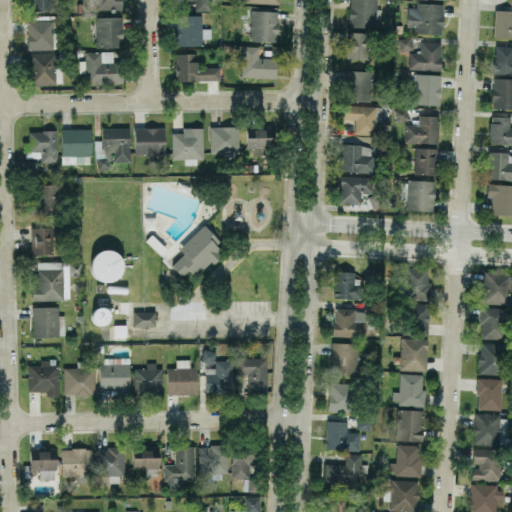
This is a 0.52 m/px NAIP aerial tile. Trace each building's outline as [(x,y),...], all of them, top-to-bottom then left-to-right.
[(27,0),(28,10),(55,10),(54,0),(27,0)] [(121,0),(91,0),(92,10),(122,9),(121,0)] [(194,0),(195,10),(211,10),(211,0),(194,0)] [(376,0),(349,0),(348,26),(375,26),(376,15),(376,0)] [(407,6),(407,26),(414,26),(414,32),(442,33),(443,3),(415,2),(415,7),(407,6)] [(511,37),(511,9),(494,9),(493,37),(511,37)] [(278,10),(251,10),(250,22),(247,22),(246,40),(277,41),(278,10)] [(202,15),(175,14),(174,44),(202,45),(202,33),(201,33),(202,15)] [(122,16),(95,16),(95,47),(122,47),(122,16)] [(27,49),(60,48),(60,32),(53,32),(53,19),(26,20),(27,49)] [(346,58),(367,58),(368,32),(347,31),(346,58)] [(411,48),(410,36),(398,38),(399,49),(411,48)] [(440,69),(441,41),(420,41),(419,52),(409,52),(408,69),(440,69)] [(276,57),(258,57),(259,46),(242,45),(241,76),(275,77),(276,57)] [(511,73),(511,45),(494,45),(493,73),(511,73)] [(61,84),(61,67),(56,67),(56,52),(30,51),(29,83),(61,84)] [(122,82),(121,62),(112,62),(112,51),(84,51),(85,83),(122,82)] [(195,53),(175,53),(175,80),(219,79),(219,66),(196,67),(195,53)] [(371,70),(345,69),(344,100),(370,101),(371,70)] [(440,74),(413,73),(412,103),(439,104),(440,74)] [(491,107),(511,108),(511,77),(492,77),(491,107)] [(355,119),(354,133),(376,134),(377,120),(381,120),(382,106),(344,105),(344,119),(355,119)] [(407,120),(407,108),(394,109),(395,120),(407,120)] [(404,142),(437,143),(438,115),(418,115),(418,124),(405,124),(404,142)] [(509,116),(490,116),(489,144),(511,144),(511,126),(509,127),(509,116)] [(210,126),(210,152),(238,152),(238,125),(210,126)] [(100,128),(101,157),(96,158),(96,169),(111,168),(111,161),(130,160),(128,127),(100,128)] [(134,127),(134,154),(165,153),(164,127),(134,127)] [(202,127),(181,127),(181,132),(171,132),(172,158),(184,158),(184,161),(203,161),(202,127)] [(246,147),(252,147),(252,155),(264,154),(264,148),(273,147),(272,127),(245,127),(246,147)] [(90,128),(60,128),(60,155),(74,155),(74,162),(90,162),(90,128)] [(56,161),(56,130),(28,130),(28,151),(40,151),(40,162),(56,161)] [(339,171),(371,172),(372,145),(340,144),(339,171)] [(414,173),(435,174),(436,148),(415,147),(414,173)] [(508,151),(486,151),(485,179),(511,179),(511,162),(507,162),(508,151)] [(360,204),(360,192),(372,193),(372,176),(339,175),(338,203),(360,204)] [(433,210),(434,180),(406,179),(406,187),(401,187),(400,198),(406,199),(405,209),(433,210)] [(59,183),(37,184),(38,213),(60,212),(59,183)] [(486,197),(491,197),(490,213),(511,214),(511,184),(487,183),(486,197)] [(188,269),(195,277),(225,249),(202,225),(178,248),(183,253),(171,264),(181,275),(188,269)] [(51,226),(30,227),(31,254),(52,253),(51,226)] [(121,252),(92,250),(91,278),(120,280),(121,252)] [(62,261),(36,261),(37,287),(31,287),(32,300),(63,299),(62,261)] [(429,267),(404,267),(403,299),(428,299),(429,267)] [(356,298),(357,271),(335,270),(334,297),(356,298)] [(511,303),(511,272),(481,271),(481,303),(511,303)] [(407,303),(406,331),(427,332),(429,303),(407,303)] [(31,306),(32,336),(64,335),(64,314),(58,315),(58,306),(31,306)] [(503,338),(503,307),(480,306),(479,338),(503,338)] [(354,308),(333,307),(332,336),(365,336),(365,320),(354,320),(354,308)] [(154,310),(132,311),(133,326),(155,325),(154,310)] [(125,336),(125,325),(114,325),(114,336),(125,336)] [(399,369),(426,370),(427,338),(400,337),(399,369)] [(329,372),(356,373),(357,342),(330,342),(329,372)] [(500,374),(501,342),(479,342),(478,373),(500,374)] [(215,351),(202,348),(200,361),(212,363),(215,351)] [(129,357),(99,357),(99,394),(129,394),(129,357)] [(266,357),(235,357),(235,373),(247,374),(247,390),(266,390),(266,357)] [(58,396),(57,359),(39,359),(39,364),(27,364),(27,391),(46,390),(46,396),(58,396)] [(166,394),(196,393),(196,367),(189,367),(189,359),(175,359),(175,367),(166,367),(166,394)] [(205,392),(232,391),(231,359),(214,360),(214,367),(204,367),(205,392)] [(161,394),(162,364),(146,364),(146,368),(134,368),(133,394),(161,394)] [(63,394),(94,395),(94,367),(63,367),(63,394)] [(422,405),(424,373),(399,372),(398,404),(422,405)] [(476,408),(500,409),(501,378),(477,377),(476,408)] [(348,410),(348,382),(328,382),(327,409),(348,410)] [(395,439),(423,440),(423,409),(395,409),(395,439)] [(473,443),(499,444),(499,428),(506,429),(507,414),(474,413),(473,443)] [(358,449),(359,431),(346,431),(347,421),(326,420),(325,448),(358,449)] [(395,462),(389,462),(388,474),(419,475),(419,444),(396,444),(395,462)] [(226,472),(226,445),(199,445),(199,473),(226,472)] [(194,446),(174,446),(174,463),(164,463),(164,486),(179,486),(179,480),(194,480),(194,446)] [(124,447),(95,448),(96,475),(124,475),(124,447)] [(159,468),(158,447),(132,448),(132,468),(145,468),(145,475),(153,475),(153,468),(159,468)] [(251,477),(253,448),(232,447),(230,477),(251,477)] [(29,449),(29,472),(39,472),(40,479),(56,478),(55,448),(29,449)] [(61,448),(61,475),(90,475),(90,448),(61,448)] [(499,479),(500,448),(472,448),(472,465),(471,479),(499,479)] [(324,484),(360,485),(361,453),(344,453),(344,463),(325,463),(324,484)] [(417,511),(418,480),(390,479),(389,510),(417,511)] [(495,511),(495,506),(502,506),(503,485),(468,484),(467,511),(495,511)] [(348,511),(348,492),(325,492),(325,511),(348,511)] [(259,496),(245,496),(245,511),(256,511),(260,511),(259,496)] [(42,511),(42,502),(29,503),(29,511),(42,511)]
